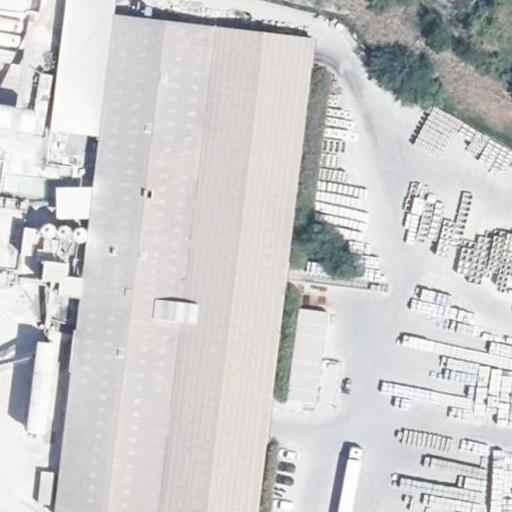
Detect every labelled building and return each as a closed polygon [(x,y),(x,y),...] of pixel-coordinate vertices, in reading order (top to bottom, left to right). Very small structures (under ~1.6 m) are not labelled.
[(276,348),(314,40),(134,18),(135,4),(118,1),(116,16),(113,16),(53,511),(256,511),(269,409),(303,413),(304,403),(318,405),(320,392),(326,388),(321,382),(324,356),(313,355),(314,353),(276,348)] [(38,73),(29,130),(41,132),(50,75),(38,73)] [(0,103),(0,126),(26,129),(29,106),(0,103)] [(324,245),(327,224),(292,220),(289,241),(324,245)] [(62,273),(64,261),(39,258),(36,278),(53,280),(52,291),(75,294),(78,275),(62,273)] [(57,364),(60,341),(31,338),(21,430),(50,432),(56,378),(65,379),(66,364),(57,364)] [(317,415),(318,405),(304,403),(303,413),(302,418),(312,419),(317,415)] [(36,502),(50,504),(55,471),(40,469),(36,502)]
